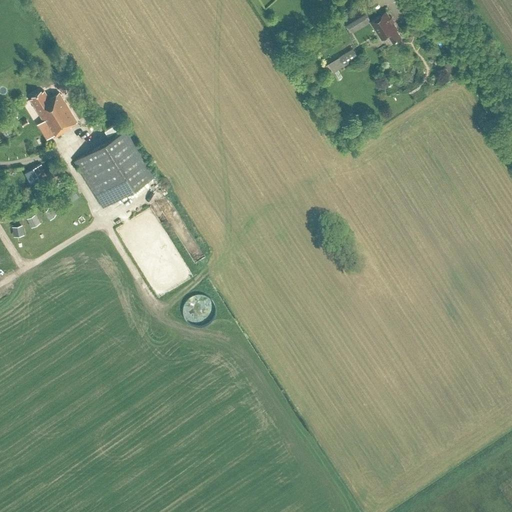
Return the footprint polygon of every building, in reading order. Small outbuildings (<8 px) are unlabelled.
[(349,26),(368,15),(363,6),(343,17),(349,26)] [(393,41),(401,36),(396,28),(397,28),(386,10),(370,20),(382,38),(388,34),(393,41)] [(352,48),(339,56),(325,65),(330,73),(334,71),(358,57),(352,48)] [(449,71),(457,67),(451,58),(444,62),(449,71)] [(32,96),(29,98),(53,136),(70,125),(69,125),(76,120),(58,91),(48,97),(43,89),(41,91),(40,89),(31,95),(32,96)] [(125,128),(114,135),(74,160),(102,205),(153,174),(125,128)] [(65,170),(59,161),(44,171),(40,163),(32,167),(40,182),(45,179),(47,182),(52,180),(56,187),(71,178),(65,170)] [(159,174),(162,178),(157,182),(163,190),(172,184),(162,171),(159,174)] [(62,194),(72,188),(69,183),(59,190),(62,194)] [(49,219),(57,211),(49,204),(42,212),(49,219)] [(30,226),(39,221),(35,212),(25,217),(30,226)] [(13,235),(23,233),(21,223),(11,225),(13,235)] [(198,290),(206,310),(222,304),(215,284),(198,290)]
